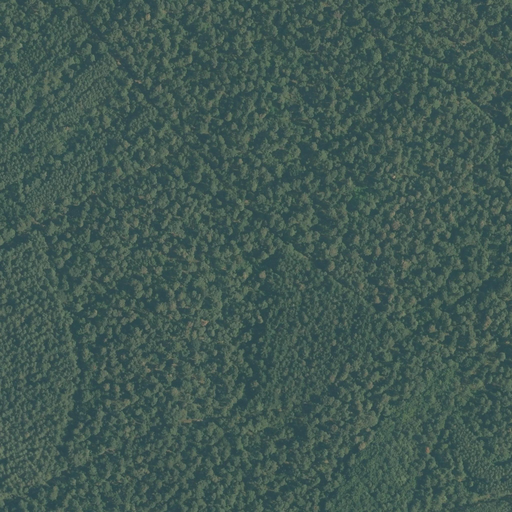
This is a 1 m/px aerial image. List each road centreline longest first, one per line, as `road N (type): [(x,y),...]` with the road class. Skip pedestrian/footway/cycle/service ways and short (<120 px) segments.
road 1 (track): [(511,269),(331,390),(248,414),(151,424),(0,510)]
road 2 (track): [(34,225),(77,365),(49,483)]
road 3 (track): [(243,203),(407,337)]
road 4 (track): [(511,338),(465,385),(410,511)]
road 5 (track): [(243,203),(393,99)]
road 6 (track): [(34,225),(186,140)]
